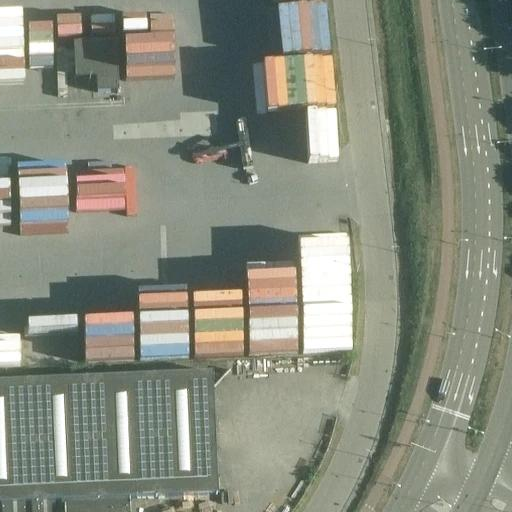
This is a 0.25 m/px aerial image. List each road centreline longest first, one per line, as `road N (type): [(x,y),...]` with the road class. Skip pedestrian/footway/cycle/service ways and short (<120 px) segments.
road 1 (unclassified): [(323,511),(354,454),(372,392),(378,325),(377,245),(347,0)]
road 2 (primary): [(455,0),(482,233),(466,341),(425,461)]
road 3 (unknown): [(0,240),(177,236),(207,228),(225,198),(225,96)]
road 4 (unknown): [(0,116),(225,96)]
